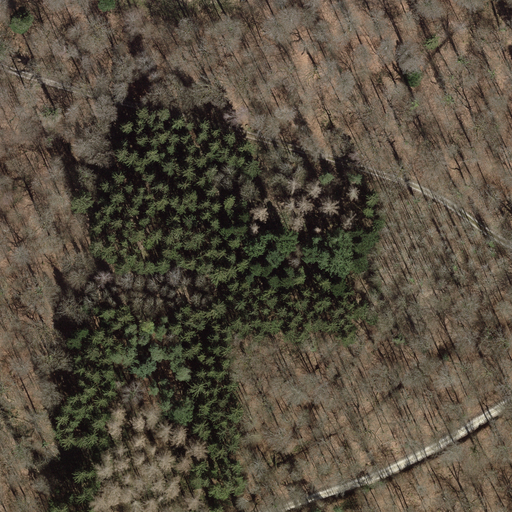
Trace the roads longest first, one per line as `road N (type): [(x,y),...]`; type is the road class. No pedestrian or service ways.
road 1 (track): [(0,66),(406,182),(511,246)]
road 2 (track): [(270,511),(391,469),(511,404)]
